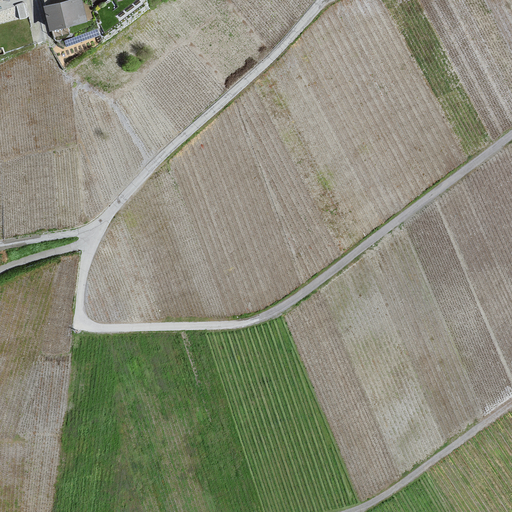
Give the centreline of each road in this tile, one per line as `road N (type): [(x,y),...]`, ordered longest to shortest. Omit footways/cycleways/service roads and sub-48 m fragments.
road 1 (track): [(100,223),(82,279),(80,324),(237,327),(303,296),(511,136)]
road 2 (unclassified): [(325,0),(100,223),(0,245)]
road 3 (track): [(511,405),(357,511)]
